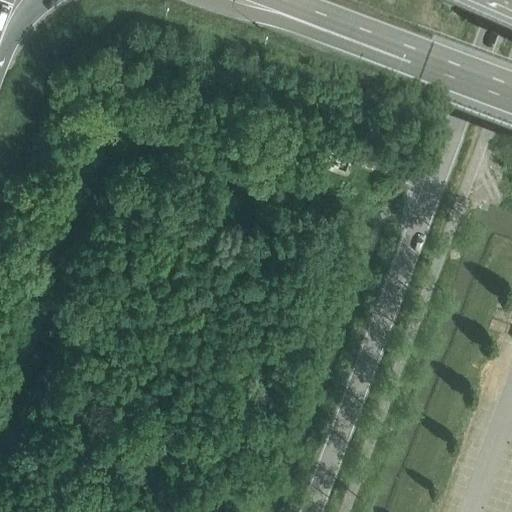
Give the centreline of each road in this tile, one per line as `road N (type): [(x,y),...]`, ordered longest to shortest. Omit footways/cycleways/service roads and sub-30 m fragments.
road 1 (tertiary): [(503,0),(314,511)]
road 2 (primary): [(288,8),(511,93)]
